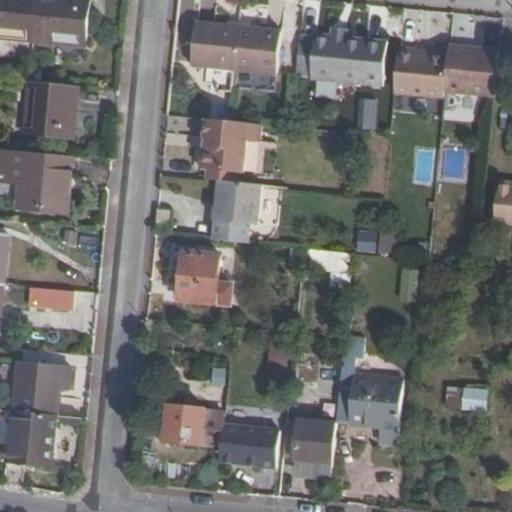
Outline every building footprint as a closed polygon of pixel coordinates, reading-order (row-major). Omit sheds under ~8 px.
[(0,0),(0,38),(35,41),(39,0),(0,0)] [(93,0),(39,0),(35,41),(57,43),(89,46),(93,0)] [(194,65),(281,74),(285,31),(199,22),(194,65)] [(320,37),(304,36),(299,77),(387,88),(392,41),(320,34),(320,37)] [(496,95),(500,51),(452,46),(450,59),(447,91),(496,95)] [(419,50),(403,49),(398,94),(413,96),(446,99),(447,91),(450,59),(419,55),(419,50)] [(76,139),(82,84),(31,79),(26,133),(76,139)] [(363,99),(362,130),(379,131),(380,100),(363,99)] [(267,124),(210,119),(208,137),(210,137),(209,147),(207,147),(205,168),(210,169),(241,172),(247,172),(252,142),(264,143),(267,124)] [(75,213),(80,158),(4,151),(2,180),(31,183),(30,209),(75,213)] [(210,169),(209,180),(221,181),(239,183),(241,172),(210,169)] [(214,240),(249,244),(251,225),(260,227),(264,186),(239,183),(221,181),(218,207),(217,219),(214,240)] [(511,184),(501,183),(497,224),(511,225),(511,184)] [(169,212),(158,210),(155,234),(167,235),(169,212)] [(0,233),(0,284),(7,285),(11,234),(0,233)] [(359,255),(375,257),(377,235),(361,233),(359,255)] [(384,233),(382,255),(397,257),(400,234),(384,233)] [(460,258),(477,259),(478,250),(461,248),(460,258)] [(291,267),(303,267),(305,249),(293,249),(291,267)] [(305,249),(303,267),(305,267),(354,271),(355,255),(305,249)] [(179,298),(233,304),(235,283),(222,282),(224,255),(184,251),(179,298)] [(417,302),(419,272),(404,272),(402,301),(417,302)] [(76,309),(77,292),(56,289),(55,307),(76,309)] [(271,371),(287,372),(290,334),(275,333),(271,371)] [(22,411),(60,414),(65,364),(27,361),(22,411)] [(398,443),(404,382),(355,377),(351,424),(382,428),(381,441),(398,443)] [(448,411),(491,412),(491,389),(449,388),(448,411)] [(339,425),(342,399),(313,396),(311,422),(339,425)] [(168,443),(203,445),(206,412),(206,411),(171,408),(168,443)] [(12,483),(32,487),(34,463),(55,465),(60,414),(22,411),(18,460),(14,460),(12,483)] [(219,413),(206,412),(203,445),(216,446),(219,413)] [(216,446),(215,462),(271,466),(276,418),(219,413),(216,446)] [(288,421),(285,464),(296,465),(301,421),(288,421)] [(303,476),(334,480),(339,425),(311,422),(301,421),(296,465),(303,465),(303,476)]
